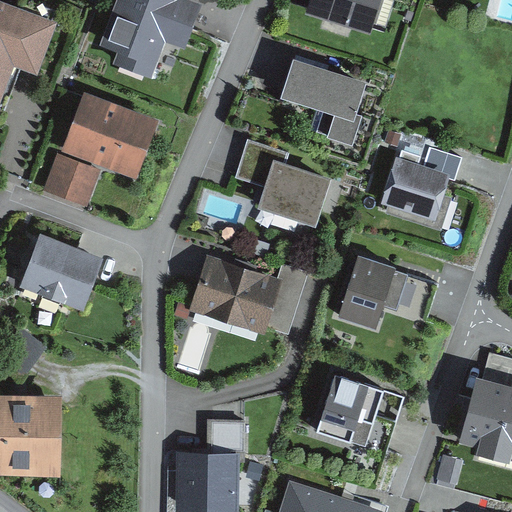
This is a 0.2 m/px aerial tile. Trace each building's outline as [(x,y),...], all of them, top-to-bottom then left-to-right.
[(183,0),(121,0),(108,39),(124,45),(119,60),(148,70),(162,33),(182,40),(195,4),(183,0)] [(376,0),(311,0),(309,8),(368,26),(376,0)] [(49,22),(0,4),(0,91),(11,61),(32,69),(49,22)] [(361,82),(295,60),(283,94),(326,109),(319,129),(349,139),(358,115),(351,112),(361,82)] [(152,122),(85,97),(66,147),(133,172),(152,122)] [(267,185),(262,203),(314,219),(327,178),(283,163),(286,155),(248,143),(238,175),(267,185)] [(94,172),(61,159),(50,187),(83,199),(94,172)] [(446,175),(396,160),(385,198),(390,200),(387,211),(441,226),(449,198),(440,196),(446,175)] [(96,259),(41,239),(25,282),(80,303),(96,259)] [(276,279),(209,257),(193,306),(261,327),(276,279)] [(393,268),(359,258),(342,312),(376,323),(393,268)] [(401,398),(336,377),(319,427),(385,448),(401,398)] [(511,390),(478,382),(464,437),(511,449),(511,390)] [(55,401),(0,400),(0,465),(55,466),(55,401)] [(241,422),(212,422),(212,453),(233,453),(241,453),(241,422)] [(212,453),(179,453),(180,510),(234,509),(233,453),(212,453)] [(375,511),(376,511),(292,484),(283,511),(375,511)]
